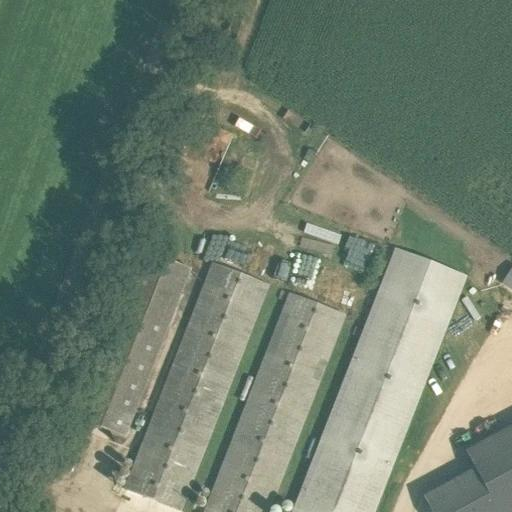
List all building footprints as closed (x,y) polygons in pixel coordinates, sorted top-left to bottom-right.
[(262,160),(255,185),(266,188),(273,163),(262,160)] [(374,511),(466,279),(394,251),(291,511),(374,511)] [(141,252),(75,422),(124,440),(190,271),(141,252)] [(180,511),(268,288),(211,266),(123,491),(179,511),(180,511)] [(505,295),(511,269),(501,267),(494,292),(505,295)] [(268,511),(345,318),(288,296),(203,511),(268,511)] [(425,501),(431,511),(511,511),(511,430),(469,454),(478,473),(425,501)]
